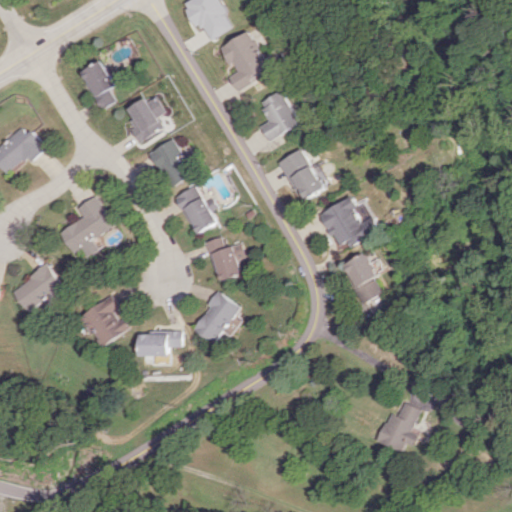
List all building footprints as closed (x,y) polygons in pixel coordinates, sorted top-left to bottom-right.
[(235,27),(220,0),(187,0),(184,2),(197,27),(203,24),(211,39),(235,27)] [(239,91),(254,83),(251,77),(270,68),(252,31),(223,45),(237,72),(231,75),(239,91)] [(116,85),(101,60),(80,72),(102,109),(116,100),(109,89),(116,85)] [(271,140),(301,123),(283,90),(261,102),(271,120),(262,125),(271,140)] [(129,108),(134,118),(129,121),(140,141),(165,128),(158,116),(168,111),(159,95),(148,101),(147,98),(129,108)] [(0,145),(0,165),(7,174),(26,157),(31,161),(45,148),(23,124),(0,145)] [(152,150),(169,187),(194,175),(176,138),(152,150)] [(327,188),(303,148),(281,161),(305,201),(327,188)] [(221,220),(196,184),(176,197),(200,234),(221,220)] [(116,226),(96,195),(78,207),(84,217),(62,231),(75,252),(116,226)] [(323,213),(343,250),(383,228),(376,216),(366,221),(353,196),(323,213)] [(209,241),(222,281),(246,273),(241,259),(249,257),(244,242),(228,247),(224,236),(209,241)] [(367,254),(348,265),(370,303),(389,291),(367,254)] [(36,311),(68,285),(51,264),(19,290),(36,311)] [(199,330),(222,343),(245,305),(222,292),(199,330)] [(87,314),(108,346),(136,328),(130,317),(125,320),(119,310),(125,307),(118,295),(87,314)] [(147,355),(176,355),(176,346),(190,346),(189,330),(175,330),(175,333),(147,334),(147,355)] [(442,402),(461,410),(466,400),(446,391),(442,402)] [(418,431),(428,408),(411,401),(405,415),(396,412),(385,440),(410,450),(413,442),(419,445),(424,434),(418,431)]
